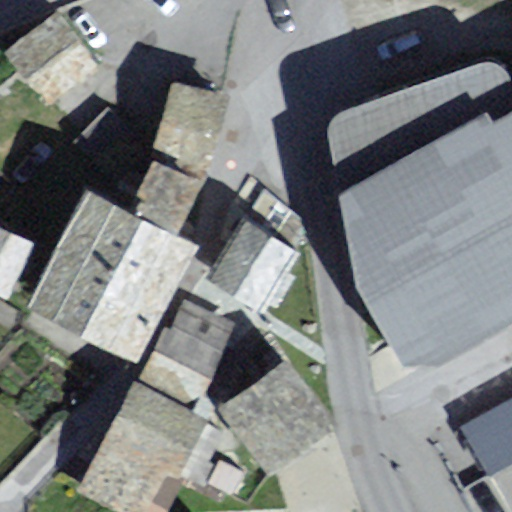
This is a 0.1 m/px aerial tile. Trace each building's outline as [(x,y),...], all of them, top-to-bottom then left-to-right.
[(329,106),(317,110),(347,273),(398,351),(434,352),(511,309),(511,94),(499,100),(479,53),(362,94),(345,100),(329,106)] [(175,79),(154,146),(201,160),(222,94),(175,79)] [(201,182),(154,162),(138,200),(185,220),(201,182)] [(0,261),(15,269),(41,211),(0,193),(0,261)] [(173,245),(76,197),(28,294),(125,342),(173,245)] [(294,252),(245,222),(208,283),(256,313),(294,252)] [(233,325),(185,302),(149,375),(197,398),(233,325)] [(333,420),(282,358),(219,409),(270,471),(333,420)] [(79,488),(125,511),(145,511),(194,418),(132,386),(79,488)] [(511,399),(461,428),(489,478),(511,465),(511,399)]
